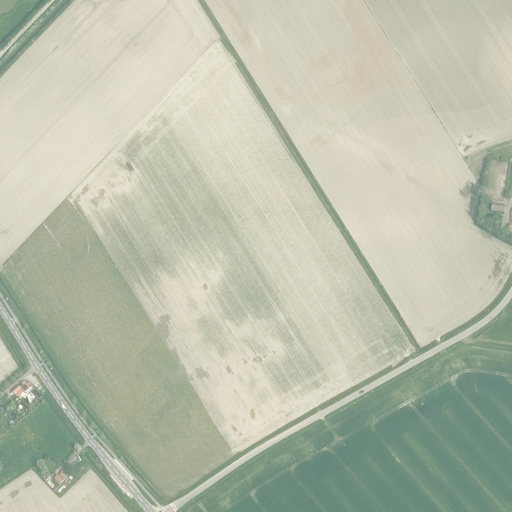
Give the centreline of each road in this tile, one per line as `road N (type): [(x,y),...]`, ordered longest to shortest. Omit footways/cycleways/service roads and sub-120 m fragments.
road 1 (tertiary): [(178,503),(465,333),(511,292)]
road 2 (secondary): [(151,511),(78,425),(0,306)]
